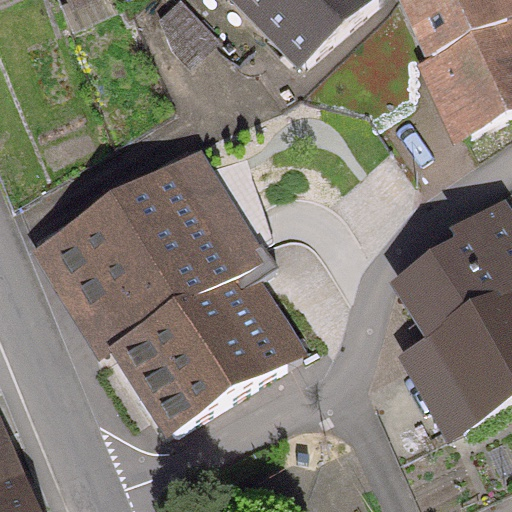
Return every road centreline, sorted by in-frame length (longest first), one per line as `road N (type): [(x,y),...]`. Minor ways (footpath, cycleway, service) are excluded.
road 1 (residential): [(101,508),(344,393),(390,257),(511,173)]
road 2 (tertiary): [(101,508),(0,266)]
